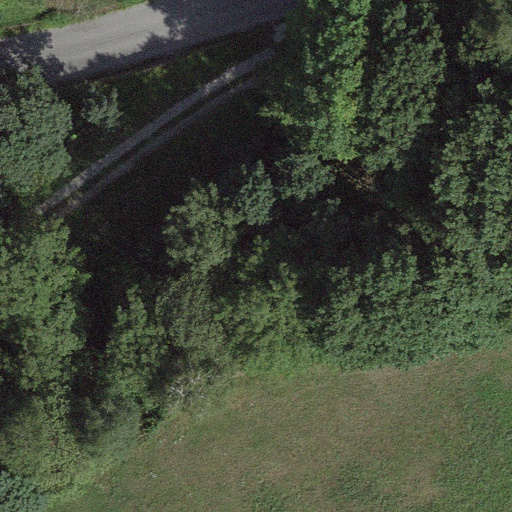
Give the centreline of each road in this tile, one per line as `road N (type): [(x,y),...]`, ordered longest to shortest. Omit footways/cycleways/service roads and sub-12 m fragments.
road 1 (track): [(333,0),(300,53),(196,110),(0,254)]
road 2 (tertiary): [(179,0),(0,52)]
